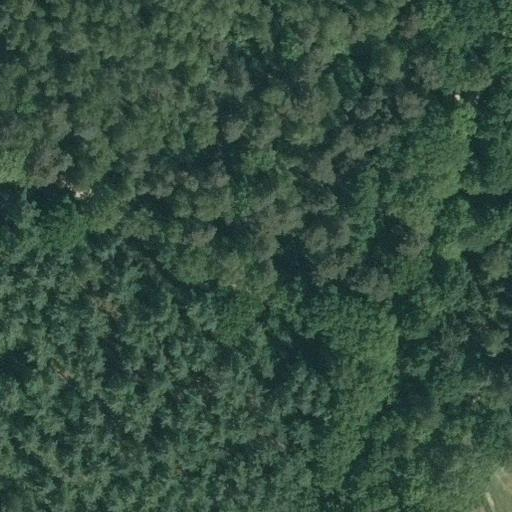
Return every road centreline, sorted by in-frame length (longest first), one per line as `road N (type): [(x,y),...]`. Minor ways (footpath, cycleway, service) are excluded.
road 1 (track): [(0,156),(379,345)]
road 2 (track): [(507,0),(379,345)]
road 3 (unclassified): [(322,511),(379,345)]
road 4 (unclassified): [(511,411),(379,345)]
